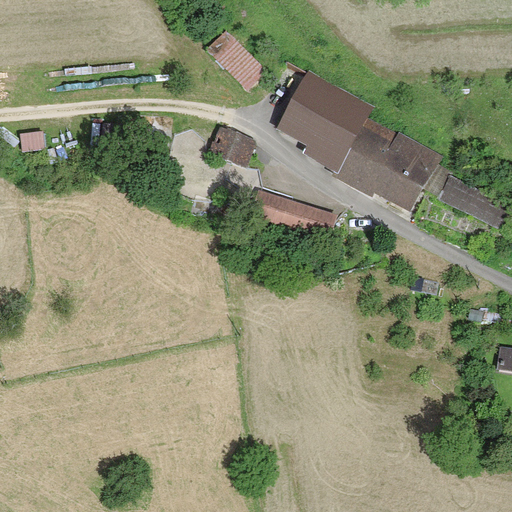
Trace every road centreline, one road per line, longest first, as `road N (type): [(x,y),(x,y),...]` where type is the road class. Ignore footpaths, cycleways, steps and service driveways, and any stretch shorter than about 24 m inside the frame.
road 1 (residential): [(511,283),(293,164),(239,116)]
road 2 (track): [(239,116),(179,109),(0,121)]
